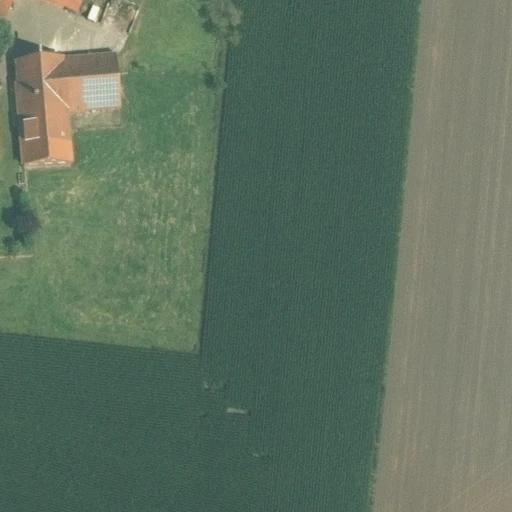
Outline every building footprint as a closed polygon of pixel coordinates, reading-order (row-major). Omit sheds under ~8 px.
[(0,0),(0,19),(5,22),(14,0),(0,0)] [(56,0),(54,4),(78,14),(83,0),(56,0)] [(116,57),(62,61),(66,101),(67,116),(120,111),(116,57)] [(62,60),(15,64),(17,86),(16,86),(18,105),(66,101),(62,61),(62,60)] [(66,101),(18,105),(23,168),(72,166),(72,164),(71,164),(71,158),(70,142),(67,116),(66,101)] [(82,141),(70,142),(71,158),(83,157),(82,141)]
